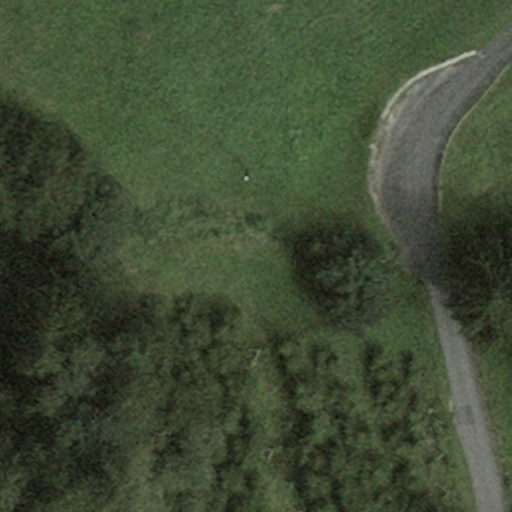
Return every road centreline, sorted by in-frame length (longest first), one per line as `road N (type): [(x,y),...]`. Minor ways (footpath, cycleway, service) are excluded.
road 1 (unclassified): [(428,164),(426,215),(497,511)]
road 2 (unclassified): [(428,164),(446,116),(511,51)]
